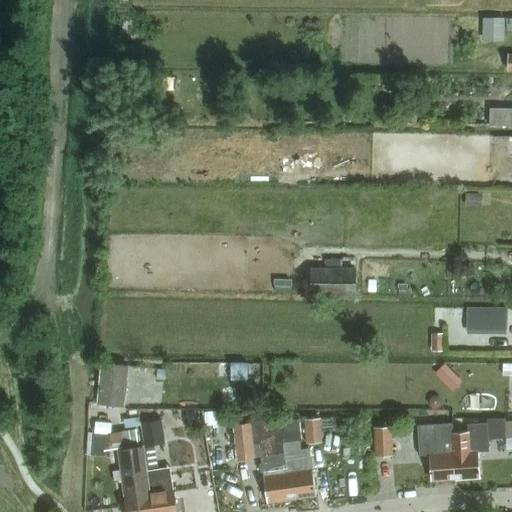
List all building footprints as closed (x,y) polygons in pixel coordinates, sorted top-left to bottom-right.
[(505,40),(505,17),(483,17),(483,40),(505,40)] [(405,110),(405,121),(419,121),(418,110),(405,110)] [(278,183),(291,182),(290,159),(277,159),(278,183)] [(469,192),(468,205),(483,205),(484,192),(469,192)] [(326,258),(326,267),(342,267),(342,258),(326,258)] [(326,267),(310,267),(310,295),(356,295),(356,267),(342,267),(326,267)] [(292,279),(275,278),(275,287),(291,287),(292,279)] [(507,307),(487,307),(487,329),(507,329),(507,307)] [(444,332),(432,332),(432,350),(444,350),(444,332)] [(123,405),(127,364),(103,361),(99,403),(123,405)] [(166,369),(158,368),(157,378),(165,379),(166,369)] [(306,419),(307,443),(321,442),(319,418),(306,419)] [(480,477),(479,451),(489,451),(488,418),(452,419),(452,423),(453,438),(456,479),(480,477)] [(144,447),(166,444),(162,419),(140,422),(144,447)] [(292,499),(284,442),(282,432),(281,423),(281,419),(249,421),(249,422),(234,424),(237,459),(261,456),(262,462),(259,463),(261,474),(263,473),(268,502),(292,499)] [(284,442),(301,439),(299,421),(281,423),(282,432),(284,442),(292,499),(316,495),(312,469),(313,468),(310,448),(301,449),(300,440),(284,442)] [(431,480),(456,479),(453,438),(452,423),(418,426),(420,456),(430,454),(431,480)] [(375,457),(391,456),(390,427),(374,427),(375,457)] [(127,511),(152,511),(143,446),(119,449),(127,511)] [(143,446),(152,511),(177,511),(172,475),(164,476),(162,468),(147,470),(143,446)]
